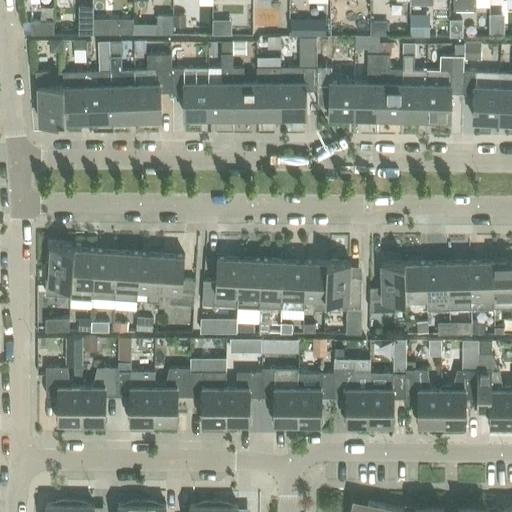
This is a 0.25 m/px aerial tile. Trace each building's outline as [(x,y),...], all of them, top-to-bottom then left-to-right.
[(452,0),(453,9),(475,9),(475,0),(452,0)] [(156,13),(156,34),(172,34),(172,13),(156,13)] [(429,13),(409,13),(409,36),(410,36),(429,36),(429,13)] [(185,14),(173,14),(173,26),(186,26),(185,14)] [(290,35),(304,35),(304,18),(290,18),(290,35)] [(462,18),(449,18),(449,36),(462,36),(462,18)] [(53,20),(30,20),(31,33),(53,33),(53,20)] [(92,33),(92,21),(79,21),(79,33),(92,33)] [(93,21),(93,33),(105,33),(105,21),(93,21)] [(369,21),(369,35),(379,35),(387,35),(388,21),(369,21)] [(272,27),(256,26),(255,46),(271,46),(272,27)] [(355,35),(355,47),(379,48),(379,35),(369,35),(355,35)] [(62,51),(62,39),(48,39),(49,51),(62,51)] [(83,39),(73,39),(73,49),(74,49),(83,48),(83,39)] [(107,49),(107,39),(97,39),(97,50),(107,49)] [(232,40),(232,52),(232,54),(246,53),(246,40),(232,40)] [(480,58),(480,42),(466,42),(464,42),(464,58),(480,58)] [(147,68),(134,68),(136,117),(161,116),(160,91),(172,91),(171,67),(171,52),(147,53),(147,68)] [(221,81),(208,81),(209,116),(233,115),(232,66),(232,54),(232,52),(221,52),(221,81)] [(354,80),(353,115),(377,116),(379,52),(367,52),(367,81),(354,80)] [(379,52),(377,116),(401,117),(402,67),(389,67),(390,53),(379,52)] [(403,53),(402,67),(401,117),(425,117),(426,68),(413,68),(413,53),(403,53)] [(110,54),(110,69),(112,118),(136,117),(134,68),(121,69),(121,54),(110,54)] [(426,68),(425,117),(450,118),(450,93),(462,93),(463,69),(464,55),(463,55),(463,54),(440,54),(439,68),(426,68)] [(317,65),(280,66),(280,115),(305,115),(305,89),(317,89),(317,65)] [(317,65),(317,89),(317,102),(329,102),(328,115),(353,115),(354,80),(341,80),(341,66),(317,65)] [(208,66),(171,67),(172,91),(172,94),(184,94),(184,116),(209,116),(208,81),(208,66)] [(243,66),(232,66),(233,115),(257,115),(256,80),(243,80),(243,66)] [(257,115),(280,115),(280,66),(256,66),(256,80),(257,115)] [(64,120),(63,84),(50,84),(49,69),(35,70),(36,86),(38,86),(39,122),(65,121),(65,120),(64,120)] [(112,118),(110,69),(86,70),(87,84),(88,119),(112,118)] [(500,71),(463,69),(462,93),(474,93),(473,119),(497,120),(500,71)] [(87,84),(86,70),(62,71),(63,84),(64,120),(65,120),(88,119),(87,84)] [(511,71),(500,71),(497,120),(511,120),(511,71)] [(73,248),(74,248),(74,246),(51,245),(49,269),(45,269),(45,293),(70,295),(73,248)] [(95,249),(74,248),(73,248),(70,295),(92,296),(95,249)] [(95,249),(92,296),(114,298),(117,250),(95,249)] [(117,250),(114,298),(137,299),(138,287),(137,287),(139,252),(117,250)] [(161,253),(139,252),(137,287),(138,287),(148,288),(147,300),(158,301),(159,289),(161,253)] [(184,255),(161,253),(159,289),(169,289),(169,302),(193,303),(195,279),(182,278),(184,256),(184,255)] [(237,305),(239,257),(216,256),(215,279),(203,279),(202,303),(237,305)] [(261,258),(239,257),(237,305),(259,306),(261,258)] [(261,258),(259,306),(281,307),(283,259),(261,258)] [(511,258),(492,259),(493,307),(511,306),(511,258)] [(305,260),(283,259),(281,307),(304,308),(304,296),(305,260)] [(492,259),(470,260),(471,308),(493,307),(492,259)] [(327,261),(305,260),(304,296),(314,296),(314,308),(325,309),(325,298),(327,261)] [(327,260),(327,261),(325,298),(339,298),(339,303),(342,306),(346,306),(345,332),(360,333),(361,276),(349,275),(350,262),(350,261),(327,260)] [(471,308),(470,260),(448,261),(449,308),(471,308)] [(404,262),(404,261),(381,261),(382,286),(369,286),(369,310),(394,310),(394,299),(406,298),(406,297),(405,297),(404,262)] [(426,261),(404,262),(405,297),(406,297),(426,297),(427,297),(426,261)] [(448,261),(426,261),(427,297),(426,297),(427,309),(449,308),(448,261)] [(45,317),(45,330),(68,331),(69,316),(45,317)] [(135,329),(152,330),(152,316),(136,316),(135,329)] [(200,332),(219,332),(219,331),(220,317),(201,317),(200,332)] [(79,318),(78,331),(90,331),(91,320),(91,319),(79,318)] [(471,333),(484,333),(484,318),(472,318),(471,324),(471,333)] [(259,319),(258,322),(259,332),(264,332),(267,332),(268,320),(259,319)] [(90,331),(108,331),(108,320),(91,320),(90,331)] [(427,320),(416,321),(417,333),(418,333),(428,333),(427,320)] [(127,322),(114,321),(113,330),(126,331),(127,322)] [(236,332),(253,332),(254,321),(236,321),(236,331),(236,332)] [(291,332),(291,322),(280,322),(280,332),(291,332)] [(302,332),(314,332),(314,323),(302,323),(302,332)] [(433,323),(433,333),(449,333),(449,323),(433,323)] [(453,324),(453,333),(471,333),(471,324),(453,324)] [(66,336),(67,348),(68,348),(82,348),(82,336),(70,336),(68,336),(66,336)] [(96,351),(97,336),(83,336),(83,351),(96,351)] [(118,354),(118,366),(117,395),(130,395),(130,413),(129,417),(130,421),(133,424),(137,426),(141,425),(144,422),(153,422),(154,385),(154,370),(130,370),(131,354),(131,336),(118,336),(118,354)] [(230,351),(232,349),(236,345),(236,338),(236,337),(230,337),(225,337),(225,338),(225,351),(230,351)] [(261,348),(288,349),(288,337),(262,337),(261,348)] [(462,339),(461,368),(477,368),(478,352),(478,339),(462,339)] [(491,352),(491,339),(478,339),(478,350),(478,352),(491,352)] [(436,373),(452,372),(451,357),(435,358),(436,373)] [(369,423),(379,423),(381,426),(385,427),(389,426),(393,423),(394,419),(393,415),(393,397),(405,397),(405,368),(405,363),(394,363),(394,372),(370,372),(370,386),(369,423)] [(81,421),(82,384),(70,384),(66,365),(45,365),(45,394),(58,394),(58,412),(57,417),(58,421),(61,424),(65,425),(69,424),(72,421),(81,421)] [(93,384),(82,384),(81,421),(91,421),(93,424),(98,425),(102,424),(105,421),(106,417),(105,413),(105,395),(117,395),(118,366),(97,365),(93,384)] [(165,385),(154,385),(153,422),(163,422),(165,425),(169,426),(174,425),(177,422),(178,417),(177,413),(177,395),(189,395),(190,370),(190,366),(169,366),(165,385)] [(261,366),(261,370),(261,395),(274,396),(274,414),(273,418),(274,422),(277,425),(281,426),(285,425),(288,422),(297,423),(298,371),(298,367),(261,366)] [(369,423),(370,386),(358,386),(354,367),(333,367),(333,371),(333,396),(346,396),(346,414),(345,418),(346,423),(349,426),(353,427),(357,426),(359,423),(369,423)] [(426,368),(405,368),(405,397),(418,397),(418,415),(416,419),(418,424),(420,426),(425,428),(429,427),(431,424),(441,424),(441,387),(430,387),(426,368)] [(478,397),(477,368),(457,368),(453,383),(441,383),(441,387),(441,424),(451,424),(453,427),(457,428),(461,427),(465,424),(466,420),(465,415),(465,397),(478,397)] [(477,368),(478,397),(490,397),(490,415),(488,420),(490,424),(492,427),(497,428),(501,427),(503,424),(511,424),(511,383),(502,384),(498,369),(477,368)] [(190,370),(189,395),(202,395),(202,413),(200,417),(202,422),(205,425),(209,426),(213,425),(216,422),(225,422),(226,385),(226,370),(190,370)] [(236,385),(226,385),(225,422),(235,422),(237,425),(241,426),(246,425),(249,422),(250,418),(249,413),(249,395),(261,395),(261,370),(236,370),(236,385)] [(298,371),(297,423),(307,423),(309,426),(313,427),(318,426),(321,423),(322,418),(321,414),(321,396),(333,396),(333,371),(298,371)] [(69,511),(70,499),(61,499),(55,501),(55,503),(45,503),(45,511),(69,511)] [(70,499),(69,511),(93,511),(93,503),(84,503),(84,501),(78,499),(70,499)] [(141,511),(141,499),(133,500),(127,501),(127,503),(117,503),(117,511),(141,511)] [(165,511),(165,504),(156,504),(156,501),(150,500),(141,499),(141,511),(165,511)] [(213,511),(213,500),(205,500),(199,502),(199,504),(189,504),(189,511),(213,511)] [(237,511),(237,504),(228,504),(228,502),(222,501),(213,500),(213,511),(237,511)] [(511,511),(511,506),(487,511),(487,506),(485,506),(486,508),(457,508),(456,509),(460,509),(459,511),(441,511),(441,509),(444,509),(444,507),(415,507),(415,505),(414,505),(413,510),(368,501),(367,507),(351,507),(350,511),(511,511)]
